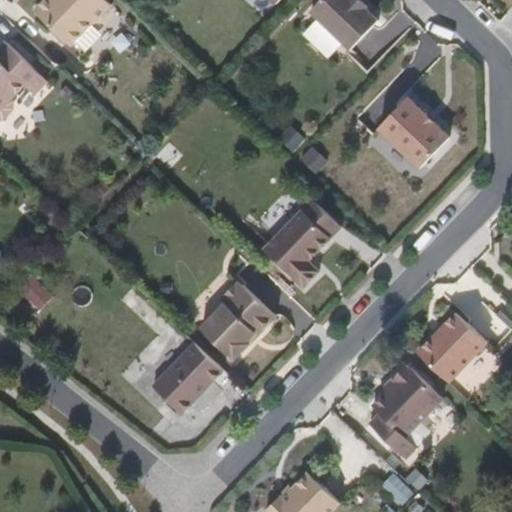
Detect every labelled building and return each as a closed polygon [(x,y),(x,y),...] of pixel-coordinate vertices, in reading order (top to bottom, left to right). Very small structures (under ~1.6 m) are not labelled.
[(45,0),(36,11),(71,45),(94,22),(102,22),(110,13),(110,6),(111,5),(106,0),(45,0)] [(322,0),(312,11),(351,49),(379,20),(366,8),(368,6),(361,0),(322,0)] [(0,120),(4,120),(14,109),(14,102),(11,99),(25,85),(31,91),(44,78),(7,42),(0,49),(0,120)] [(48,81),(44,78),(31,91),(35,94),(48,81)] [(451,137),(434,121),(433,123),(427,117),(428,115),(409,97),(380,128),(421,168),(451,137)] [(297,151),(308,136),(291,124),(280,138),(297,151)] [(169,145),(158,159),(170,169),(182,155),(169,145)] [(319,173),(331,160),(313,145),(301,158),(319,173)] [(303,210),(265,249),(305,288),(320,272),(310,261),(315,256),(332,238),(303,210)] [(325,267),(315,256),(310,261),(320,272),(325,267)] [(19,288),(37,309),(53,295),(35,274),(19,288)] [(202,328),(235,360),(251,344),(248,341),(256,333),(261,333),(277,317),(244,285),(237,285),(236,284),(226,295),(226,303),(202,328)] [(450,383),(488,343),(457,314),(443,328),(445,329),(438,337),(436,335),(419,353),(450,383)] [(445,329),(443,328),(436,335),(438,337),(445,329)] [(225,371),(196,343),(155,386),(183,414),(225,371)] [(410,369),(407,366),(394,379),(397,382),(386,393),(386,394),(374,406),(381,414),(370,424),(406,459),(417,447),(407,437),(444,398),(412,367),(410,369)] [(397,382),(394,379),(383,390),(386,393),(397,382)] [(332,511),(341,503),(310,472),(294,489),(284,499),(281,496),(266,511),(267,511),(332,511)] [(294,489),(291,486),(281,496),(284,499),(294,489)]
